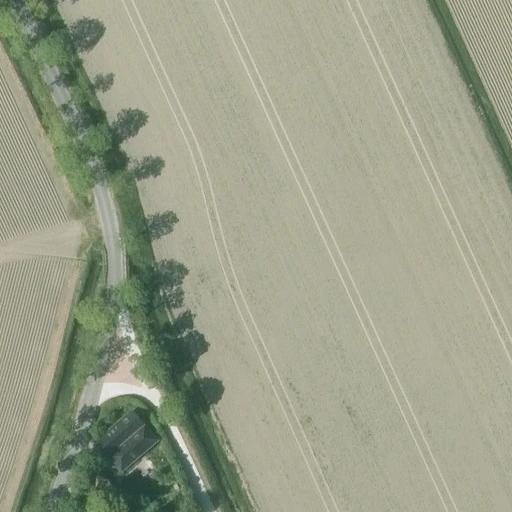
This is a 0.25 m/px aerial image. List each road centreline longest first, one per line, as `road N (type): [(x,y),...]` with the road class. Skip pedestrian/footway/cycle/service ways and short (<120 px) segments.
road 1 (tertiary): [(103,358),(116,280),(111,233),(100,189),(14,0)]
road 2 (unclassified): [(207,511),(148,388),(103,358)]
road 3 (tertiary): [(51,511),(103,358)]
